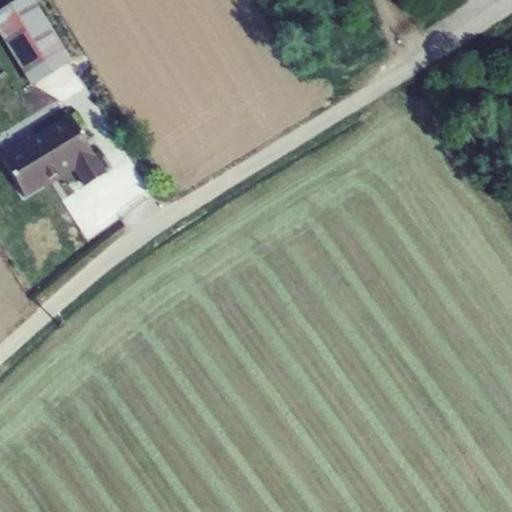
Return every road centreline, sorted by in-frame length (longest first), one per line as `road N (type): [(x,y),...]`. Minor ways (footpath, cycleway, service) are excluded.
road 1 (unclassified): [(407,72),(119,250),(0,353)]
road 2 (unclassified): [(407,72),(511,3)]
